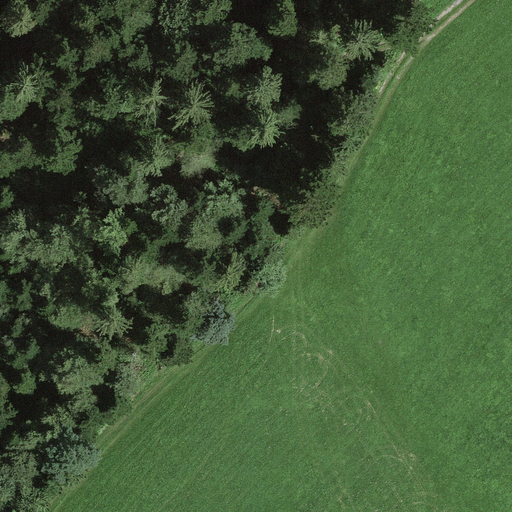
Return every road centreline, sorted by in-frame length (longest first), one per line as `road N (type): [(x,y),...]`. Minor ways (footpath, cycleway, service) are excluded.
road 1 (track): [(0,292),(148,195),(220,123),(292,77),(333,59),(415,53)]
road 2 (track): [(470,0),(393,75),(320,205),(285,289)]
road 3 (track): [(171,0),(333,59)]
